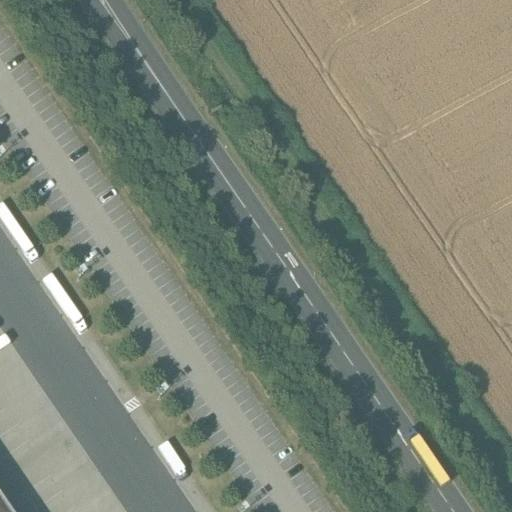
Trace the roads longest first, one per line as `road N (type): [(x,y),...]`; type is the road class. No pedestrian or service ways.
road 1 (primary): [(455,511),(96,0)]
road 2 (track): [(511,501),(166,0)]
